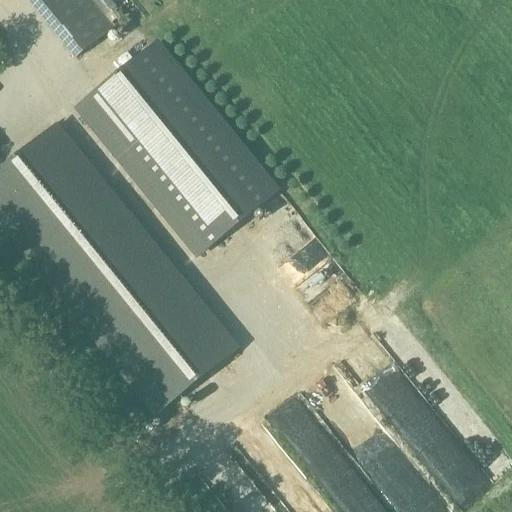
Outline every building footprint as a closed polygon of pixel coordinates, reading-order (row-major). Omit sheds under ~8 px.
[(26,0),(77,61),(116,29),(92,0),(26,0)] [(278,193),(158,45),(77,111),(198,259),(278,193)] [(0,173),(0,224),(157,417),(238,352),(56,128),(0,173)] [(279,267),(295,283),(304,273),(287,258),(279,267)] [(461,511),(349,366),(340,373),(330,360),(308,376),(412,511),(461,511)] [(284,511),(234,441),(211,457),(250,511),(284,511)]
